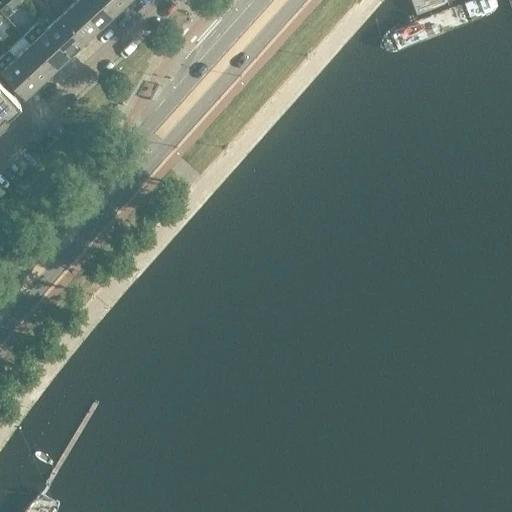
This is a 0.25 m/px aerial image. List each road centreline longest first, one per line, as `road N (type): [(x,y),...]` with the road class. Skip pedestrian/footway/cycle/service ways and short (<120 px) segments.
road 1 (secondary): [(0,333),(296,0)]
road 2 (secondary): [(262,0),(0,292)]
road 3 (residential): [(0,152),(162,0)]
